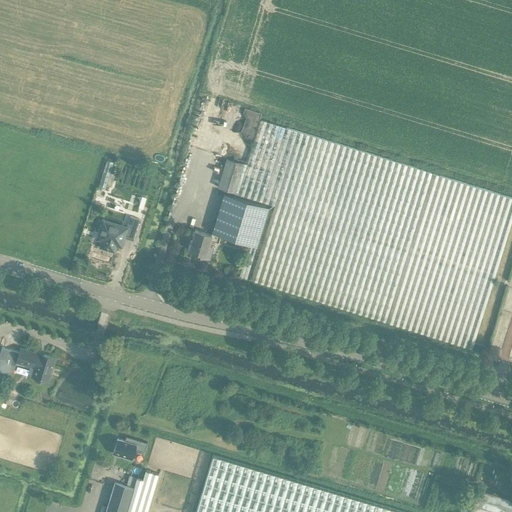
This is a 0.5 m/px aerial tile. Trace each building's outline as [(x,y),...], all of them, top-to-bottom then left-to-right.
[(235,192),(234,193),(274,205),(251,280),(361,314),(472,348),(496,270),(511,218),(511,197),(432,172),(376,155),(260,119),(247,164),(244,163),(235,192)] [(226,158),(217,187),(225,189),(235,192),(244,163),(226,158)] [(224,193),(211,233),(220,235),(249,244),(239,276),(247,278),(269,206),(224,193)] [(102,221),(96,240),(101,241),(99,248),(106,249),(105,250),(107,250),(113,252),(115,246),(121,247),(125,234),(133,237),(139,219),(129,217),(126,228),(102,221)] [(217,243),(220,235),(211,233),(210,235),(194,231),(192,238),(191,238),(190,242),(191,242),(188,250),(190,251),(189,254),(209,260),(212,248),(207,247),(209,240),(217,243)] [(2,347),(0,353),(0,370),(12,374),(16,362),(34,367),(32,376),(48,381),(55,358),(43,355),(43,356),(33,353),(33,352),(20,348),(19,352),(2,347)] [(142,479),(137,477),(134,487),(115,482),(106,511),(146,511),(168,440),(156,436),(143,479),(142,479)] [(131,458),(134,450),(143,453),(147,442),(126,436),(125,440),(118,438),(114,453),(131,458)] [(408,511),(358,497),(213,453),(195,511),(408,511)] [(511,511),(511,500),(476,490),(469,511),(511,511)]
